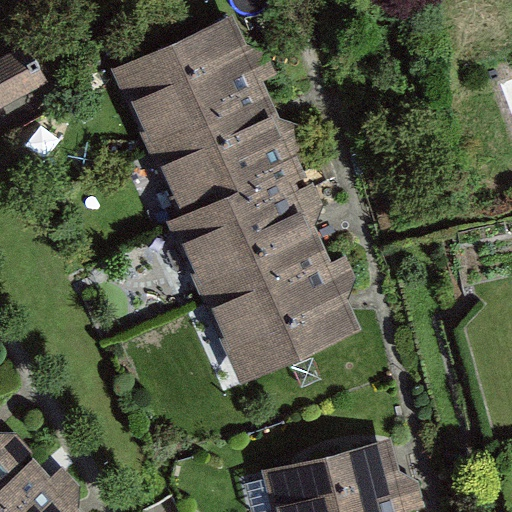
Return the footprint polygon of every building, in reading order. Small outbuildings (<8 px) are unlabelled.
[(244,15),(116,75),(184,220),(168,228),(241,383),(359,328),(316,235),(334,206),(244,15)] [(23,58),(0,70),(0,117),(43,94),(23,58)] [(0,483),(26,460),(0,430),(0,483)] [(263,477),(272,511),(409,511),(392,445),(263,477)] [(0,511),(88,511),(35,452),(26,460),(0,483),(0,511)]
